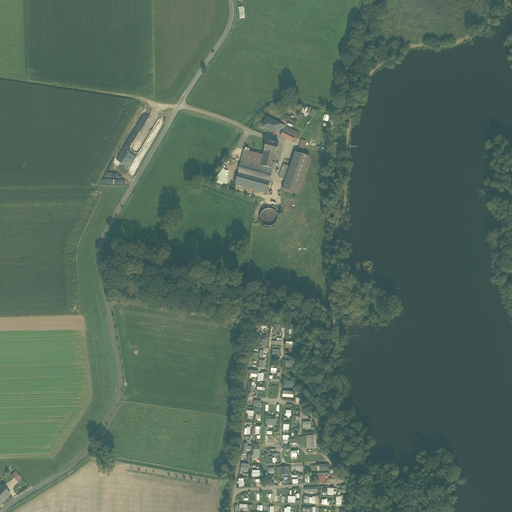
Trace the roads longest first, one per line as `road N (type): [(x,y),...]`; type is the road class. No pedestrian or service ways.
road 1 (unclassified): [(230,0),(226,31),(100,250),(120,381),(115,406),(70,467),(4,511)]
road 2 (track): [(0,79),(179,105)]
